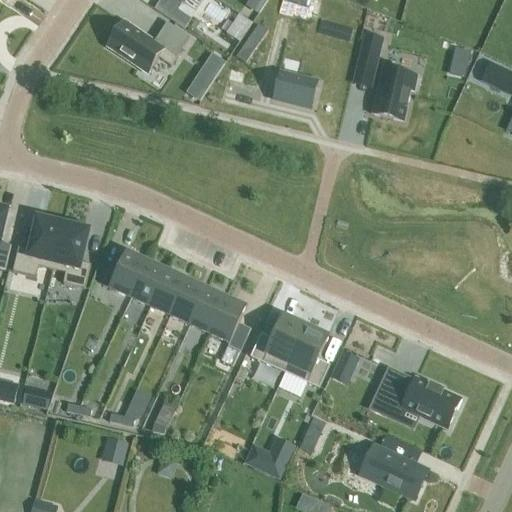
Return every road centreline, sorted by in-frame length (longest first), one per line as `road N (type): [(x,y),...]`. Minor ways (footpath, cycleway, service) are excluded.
road 1 (residential): [(511,368),(129,192),(2,161)]
road 2 (residential): [(2,161),(33,62),(76,0)]
